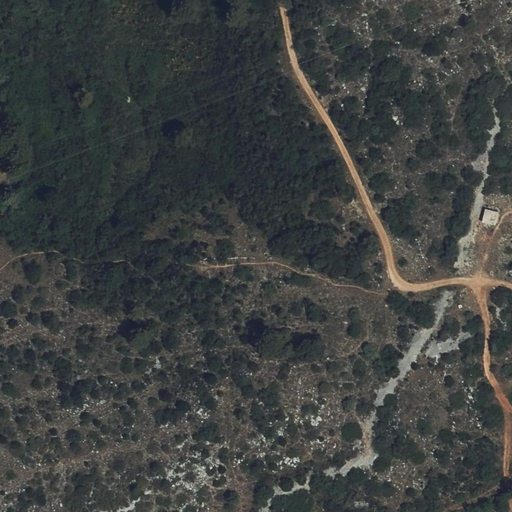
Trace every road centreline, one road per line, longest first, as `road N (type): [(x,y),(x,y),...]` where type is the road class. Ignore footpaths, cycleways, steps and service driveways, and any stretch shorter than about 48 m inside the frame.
road 1 (track): [(401,285),(344,151),(295,65),(281,0)]
road 2 (track): [(511,407),(484,364),(488,328),(475,285)]
